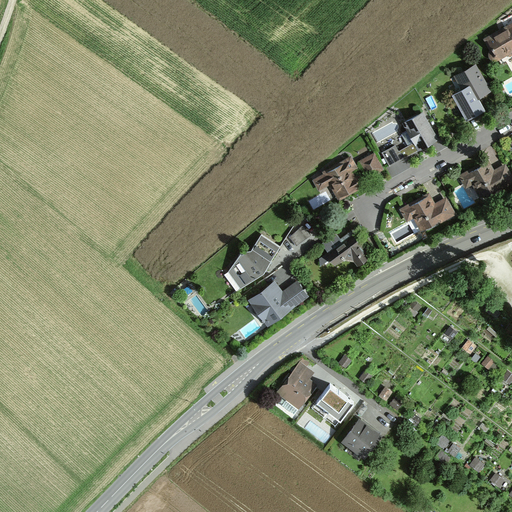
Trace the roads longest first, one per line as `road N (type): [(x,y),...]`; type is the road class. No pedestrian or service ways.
road 1 (tertiary): [(98,511),(230,384),(292,336),(386,278),(511,220)]
road 2 (residential): [(367,213),(369,201),(511,115)]
